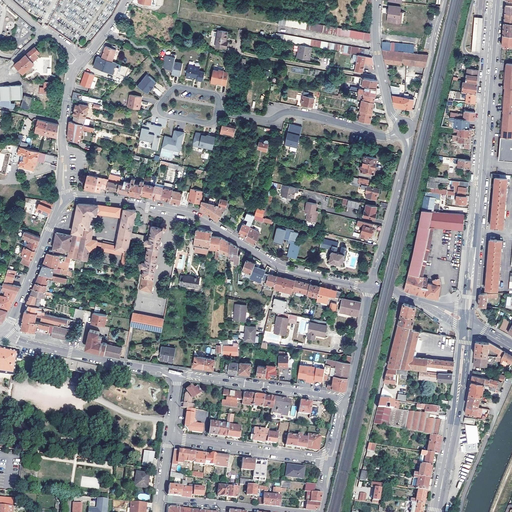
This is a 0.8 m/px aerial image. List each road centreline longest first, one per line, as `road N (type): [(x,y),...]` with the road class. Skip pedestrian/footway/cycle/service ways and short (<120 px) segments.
road 1 (tertiary): [(62,197),(192,215),(274,264),(370,288)]
road 2 (secondary): [(494,0),(466,320)]
road 3 (secondary): [(436,511),(466,320)]
road 4 (residential): [(217,110),(264,121),(288,111),(380,136),(398,131)]
road 5 (tertiary): [(179,373),(22,342),(3,329)]
road 6 (tertiary): [(344,399),(179,373)]
road 7 (residential): [(169,438),(329,461)]
road 8 (residential): [(370,288),(408,148),(405,134)]
road 9 (tertiary): [(3,329),(62,197)]
road 10 (residential): [(217,110),(213,95),(179,88),(161,103),(165,114),(207,123),(215,115)]
road 11 (residential): [(409,124),(445,0)]
road 12 (residential): [(399,122),(376,52),(376,0)]
